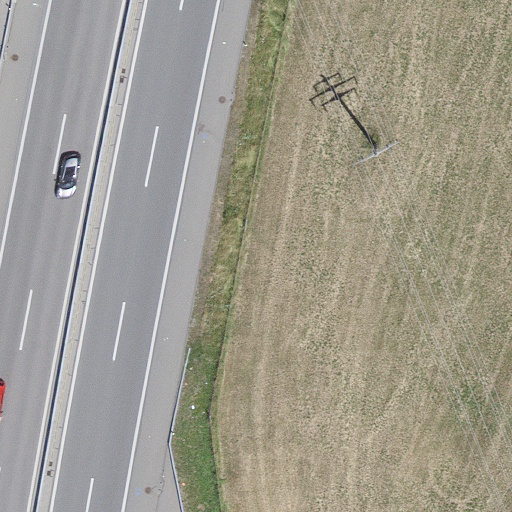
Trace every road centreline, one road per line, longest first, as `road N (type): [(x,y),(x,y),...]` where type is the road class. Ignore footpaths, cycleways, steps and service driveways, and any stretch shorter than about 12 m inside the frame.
road 1 (motorway): [(88,511),(185,0)]
road 2 (motorway): [(89,0),(0,471)]
